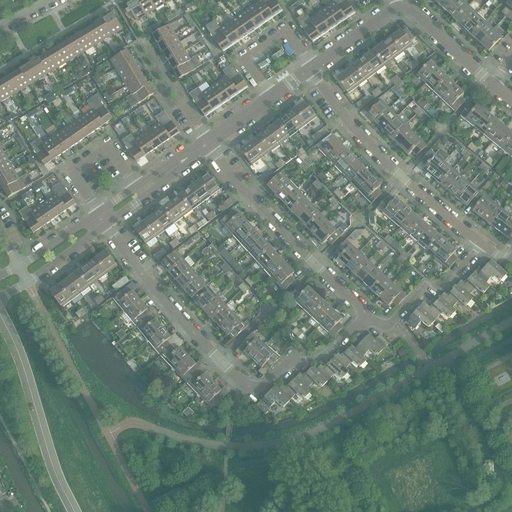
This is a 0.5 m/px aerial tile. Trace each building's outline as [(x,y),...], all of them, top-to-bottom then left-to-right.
[(146,16),(136,0),(127,6),(136,21),(146,16)] [(155,10),(149,0),(136,0),(146,16),(155,10)] [(149,0),(155,10),(165,4),(162,0),(149,0)] [(253,6),(264,21),(273,16),(261,0),(260,0),(261,0),(253,6)] [(281,10),(274,0),(261,0),(273,16),(281,10)] [(326,8),(337,24),(345,18),(332,0),(331,0),(333,2),(326,8)] [(354,12),(345,0),(332,0),(345,18),(354,12)] [(442,0),(438,4),(447,12),(458,0),(442,0)] [(455,20),(468,6),(462,0),(458,0),(447,12),(455,20)] [(245,11),(256,27),(264,21),(253,6),(245,11)] [(468,6),(455,20),(463,28),(477,14),(468,6)] [(317,14),(328,29),(337,24),(326,8),(317,14)] [(236,17),(247,33),(256,27),(245,11),(236,17)] [(103,20),(112,36),(122,30),(113,14),(103,20)] [(296,20),(311,41),(320,35),(305,14),(296,20)] [(305,14),(320,35),(328,29),(317,14),(309,19),(305,14)] [(472,36),(485,22),(477,14),(463,28),(472,36)] [(228,23),(239,39),(247,33),(236,17),(228,23)] [(94,26),(103,41),(112,36),(103,20),(94,26)] [(205,27),(222,51),(230,45),(214,21),(205,27)] [(214,21),(230,45),(239,39),(228,23),(220,29),(214,21)] [(485,22),(472,36),(480,44),(493,30),(485,22)] [(169,25),(152,35),(158,44),(174,34),(169,25)] [(84,31),(93,47),(103,41),(94,26),(84,31)] [(391,37),(403,52),(413,45),(401,30),(391,37)] [(493,30),(480,44),(489,52),(502,38),(493,30)] [(75,37),(84,52),(93,47),(84,31),(75,37)] [(408,31),(404,34),(410,42),(416,38),(413,34),(411,35),(408,31)] [(163,53),(179,43),(174,34),(158,44),(163,53)] [(66,42),(75,58),(84,52),(75,37),(66,42)] [(382,44),(394,59),(403,52),(391,37),(382,44)] [(56,48),(66,64),(75,58),(66,42),(56,48)] [(168,62),(185,52),(179,43),(163,53),(168,62)] [(117,53),(126,47),(124,44),(115,49),(117,53)] [(394,59),(382,44),(373,51),(385,66),(394,59)] [(47,54),(56,69),(66,64),(56,48),(47,54)] [(115,69),(132,59),(127,51),(110,60),(115,69)] [(364,57),(376,73),(385,66),(373,51),(364,57)] [(174,71),(196,57),(195,57),(190,60),(185,52),(168,62),(174,71)] [(38,59),(47,75),(56,69),(47,54),(38,59)] [(88,65),(82,54),(77,58),(83,68),(88,65)] [(179,79),(201,66),(196,57),(174,71),(179,79)] [(376,73),(364,57),(355,64),(367,80),(376,73)] [(29,65),(38,80),(47,75),(38,59),(29,65)] [(121,78),(137,68),(132,59),(115,69),(121,78)] [(425,84),(439,70),(430,61),(417,75),(425,84)] [(367,80),(355,64),(346,71),(357,87),(367,80)] [(19,70),(29,86),(38,80),(29,65),(19,70)] [(246,86),(231,65),(223,71),(238,92),(246,86)] [(126,87),(143,77),(137,68),(121,78),(126,87)] [(10,76),(19,91),(29,86),(19,70),(10,76)] [(439,70),(425,84),(434,91),(447,78),(439,70)] [(218,82),(229,98),(238,92),(223,71),(222,71),(226,77),(218,82)] [(357,87),(346,71),(336,78),(348,94),(357,87)] [(1,81),(10,97),(19,91),(10,76),(1,81)] [(126,99),(148,86),(143,77),(126,87),(131,95),(125,99),(126,99)] [(442,99),(455,85),(447,78),(434,91),(442,99)] [(0,81),(0,101),(1,102),(10,97),(1,81),(0,81)] [(218,82),(210,88),(221,104),(229,98),(218,82)] [(455,112),(465,102),(460,98),(464,94),(455,85),(442,99),(455,112)] [(131,108),(153,95),(148,86),(126,99),(131,108)] [(197,89),(212,110),(221,104),(210,88),(202,93),(198,88),(197,89)] [(189,94),(204,116),(212,110),(197,89),(189,94)] [(112,119),(96,96),(87,101),(104,125),(112,119)] [(359,110),(369,102),(366,97),(355,105),(359,110)] [(376,122),(389,109),(381,100),(367,114),(376,122)] [(81,110),(84,115),(95,131),(104,125),(87,101),(87,102),(89,105),(81,110)] [(295,109),(307,124),(316,117),(305,102),(295,109)] [(469,105),(460,116),(475,127),(487,112),(477,105),(474,109),(469,105)] [(286,116),(298,131),(307,124),(295,109),(286,116)] [(384,130),(397,117),(389,109),(376,122),(384,130)] [(156,117),(170,139),(179,133),(164,111),(156,117)] [(487,112),(475,127),(484,135),(496,120),(487,112)] [(76,121),(87,137),(95,131),(84,115),(76,121)] [(298,131),(286,116),(277,122),(289,138),(298,131)] [(151,129),(162,144),(170,139),(156,117),(155,118),(159,123),(151,129)] [(397,117),(384,130),(391,139),(405,125),(397,117)] [(493,142),(505,127),(496,120),(484,135),(493,142)] [(67,127),(78,143),(87,137),(76,121),(67,127)] [(268,129),(279,145),(289,138),(277,122),(268,129)] [(399,147),(413,133),(405,125),(391,139),(399,147)] [(59,133),(70,149),(78,143),(67,127),(59,133)] [(319,140),(329,133),(325,127),(315,135),(319,140)] [(511,132),(505,127),(493,142),(501,149),(511,135),(511,132)] [(142,135),(153,150),(162,144),(151,129),(142,135)] [(279,145),(268,129),(259,136),(270,151),(279,145)] [(50,139),(61,154),(70,149),(59,133),(50,139)] [(413,133),(399,147),(408,155),(412,152),(416,156),(426,147),(413,133)] [(122,141),(136,162),(145,156),(130,135),(122,141)] [(130,135),(145,156),(153,150),(142,135),(135,140),(131,135),(130,135)] [(510,156),(511,153),(511,135),(501,149),(510,156)] [(250,143),(261,158),(270,151),(259,136),(250,143)] [(327,158),(341,144),(332,136),(318,149),(327,158)] [(25,146),(20,137),(16,139),(21,148),(25,146)] [(30,145),(44,166),(53,160),(38,139),(30,145)] [(38,139),(53,160),(61,154),(50,139),(43,144),(39,139),(38,139)] [(261,158),(250,143),(240,150),(252,165),(261,158)] [(341,144),(327,158),(335,166),(349,153),(341,144)] [(297,149),(302,156),(306,153),(301,147),(297,149)] [(302,156),(297,149),(294,152),(299,158),(302,156)] [(421,161),(426,165),(423,169),(432,177),(444,163),(430,150),(421,161)] [(3,153),(0,154),(0,167),(8,162),(3,153)] [(299,158),(299,159),(301,162),(308,157),(306,153),(302,156),(299,158)] [(343,174),(356,161),(349,153),(335,166),(343,174)] [(36,163),(30,155),(27,157),(32,165),(36,163)] [(356,161),(343,174),(351,182),(364,169),(356,161)] [(8,162),(0,167),(0,179),(14,171),(8,162)] [(444,163),(432,177),(441,184),(453,170),(444,163)] [(259,176),(263,182),(273,174),(269,169),(259,176)] [(358,191),(372,177),(364,169),(351,182),(358,191)] [(449,192),(462,177),(453,170),(441,184),(449,192)] [(14,171),(0,179),(0,185),(3,190),(27,175),(27,174),(19,179),(14,171)] [(275,194),(289,181),(281,172),(267,186),(275,194)] [(199,181),(210,197),(220,189),(208,174),(199,181)] [(8,198),(31,185),(33,184),(27,175),(3,190),(8,198)] [(358,191),(371,204),(381,194),(377,190),(381,186),(372,177),(358,191)] [(462,177),(449,192),(458,199),(470,185),(462,177)] [(504,179),(500,185),(504,188),(509,182),(504,179)] [(189,188),(201,203),(210,197),(199,181),(189,188)] [(283,203),(297,189),(289,181),(275,194),(283,203)] [(76,204),(61,183),(52,189),(67,210),(76,204)] [(470,185),(458,199),(467,207),(470,203),(479,192),(470,185)] [(180,195),(192,210),(201,203),(189,188),(180,195)] [(48,200),(58,216),(67,210),(52,189),(55,195),(48,200)] [(297,189),(283,203),(291,211),(305,198),(297,189)] [(482,218),(494,203),(479,192),(470,203),(476,207),(472,211),(482,218)] [(171,202),(183,217),(192,210),(180,195),(171,202)] [(299,219),(313,206),(305,198),(291,211),(299,219)] [(377,208),(391,220),(404,206),(395,198),(391,202),(386,198),(377,208)] [(39,206),(50,222),(58,216),(48,200),(39,206)] [(222,212),(232,205),(228,200),(218,207),(222,212)] [(162,209),(174,224),(183,217),(171,202),(162,209)] [(494,203),(482,218),(491,225),(503,210),(494,203)] [(41,228),(27,206),(18,212),(33,234),(41,228)] [(27,206),(41,228),(50,222),(39,206),(31,212),(27,206)] [(313,206),(299,219),(307,227),(320,214),(313,206)] [(404,206),(391,220),(400,228),(412,213),(404,206)] [(153,215),(164,231),(174,224),(162,209),(153,215)] [(500,232),(511,217),(503,210),(491,225),(500,232)] [(233,235),(247,223),(239,214),(235,217),(231,213),(221,222),(233,235)] [(409,235),(421,221),(412,213),(400,228),(409,235)] [(314,236),(328,222),(320,214),(307,227),(314,236)] [(164,231),(153,215),(144,222),(155,238),(164,231)] [(511,217),(500,232),(509,240),(511,236),(511,217)] [(421,221),(409,235),(417,243),(430,228),(421,221)] [(155,238),(144,222),(134,229),(146,245),(155,238)] [(328,222),(314,236),(323,244),(327,241),(331,245),(341,236),(328,222)] [(247,223),(233,235),(241,244),(255,231),(247,223)] [(426,250),(438,235),(430,228),(417,243),(426,250)] [(255,231),(241,244),(248,252),(263,239),(255,231)] [(435,257),(447,243),(438,235),(426,250),(435,257)] [(256,261),(270,248),(263,239),(248,252),(256,261)] [(346,267),(360,253),(346,240),(337,250),(341,255),(338,259),(346,267)] [(449,270),(458,259),(453,255),(456,251),(447,243),(435,257),(449,270)] [(157,261),(167,253),(163,248),(153,256),(157,261)] [(270,248),(256,261),(264,269),(278,256),(270,248)] [(96,258),(107,273),(117,266),(105,251),(96,258)] [(169,273),(184,260),(176,251),(161,264),(169,273)] [(360,253),(346,267),(355,275),(368,261),(360,253)] [(272,278),(286,265),(278,256),(264,269),(272,278)] [(184,260),(169,273),(177,281),(191,268),(190,267),(194,264),(188,257),(184,261),(184,260)] [(87,265),(98,280),(107,273),(96,258),(87,265)] [(507,274),(491,260),(482,272),(478,268),(474,273),(487,283),(493,276),(500,282),(507,274)] [(363,282),(376,268),(368,261),(355,275),(363,282)] [(98,280),(87,265),(78,272),(89,287),(98,280)] [(286,265),(272,278),(284,291),(294,282),(290,277),(294,273),(286,265)] [(184,290),(199,277),(191,268),(177,281),(184,290)] [(376,268),(363,282),(371,290),(385,276),(376,268)] [(68,278),(80,294),(89,287),(78,272),(68,278)] [(461,281),(457,285),(470,296),(470,295),(476,288),(483,295),(490,286),(487,283),(474,273),(465,284),(461,281)] [(380,298),(393,284),(385,276),(371,290),(380,298)] [(115,284),(119,289),(129,282),(125,277),(115,284)] [(199,277),(184,290),(192,299),(206,286),(199,277)] [(80,294),(68,278),(59,285),(71,301),(80,294)] [(393,284),(380,298),(388,306),(392,302),(397,307),(406,297),(393,284)] [(71,301),(59,285),(50,292),(61,308),(71,301)] [(444,293),(440,297),(453,308),(459,301),(466,307),(473,299),(470,295),(470,296),(457,285),(448,296),(444,293)] [(204,311),(217,298),(206,286),(192,299),(204,311)] [(303,309),(317,295),(308,287),(304,291),(299,287),(290,297),(303,309)] [(123,314),(140,301),(132,291),(128,295),(124,290),(113,298),(124,312),(122,313),(123,314)] [(317,295),(303,309),(312,317),(325,303),(317,295)] [(423,310),(436,320),(442,313),(449,319),(456,311),(453,308),(440,297),(431,308),(427,305),(423,310)] [(217,298),(204,311),(212,319),(225,306),(217,298)] [(140,301),(123,314),(121,316),(128,324),(129,324),(132,321),(137,327),(147,318),(143,313),(147,310),(140,301)] [(406,322),(410,325),(415,330),(421,322),(429,328),(436,320),(423,310),(427,305),(424,302),(406,322)] [(325,303),(312,317),(320,325),(333,311),(325,303)] [(220,327),(233,314),(225,306),(212,319),(220,327)] [(334,337),(343,327),(338,323),(342,319),(333,311),(320,325),(334,337)] [(233,314),(220,327),(228,336),(232,332),(236,337),(246,327),(233,314)] [(147,318),(137,327),(147,340),(145,341),(146,342),(163,329),(155,319),(151,323),(147,318)] [(445,330),(438,324),(435,327),(442,334),(445,330)] [(163,329),(146,342),(147,343),(149,342),(161,356),(171,346),(166,341),(171,338),(163,329)] [(252,333),(243,344),(247,348),(244,352),(253,360),(266,346),(252,333)] [(369,334),(355,349),(363,357),(364,357),(370,350),(377,356),(389,344),(380,335),(375,340),(369,334)] [(172,371),(188,356),(179,348),(175,351),(171,346),(161,356),(173,368),(171,370),(172,371)] [(270,368),(279,358),(266,346),(253,360),(262,368),(265,364),(270,368)] [(338,353),(334,358),(346,369),(347,368),(353,362),(360,368),(367,360),(364,357),(363,357),(355,349),(352,346),(342,357),(338,353)] [(397,351),(401,358),(408,354),(405,347),(397,351)] [(188,356),(172,371),(173,372),(175,371),(186,383),(196,373),(192,368),(196,365),(188,356)] [(317,369),(329,381),(335,373),(342,380),(350,372),(347,368),(346,369),(334,358),(324,368),(321,365),(317,369)] [(300,373),(296,378),(308,389),(314,382),(321,388),(329,381),(317,369),(313,366),(303,377),(300,373)] [(196,373),(186,383),(198,395),(196,396),(197,397),(213,382),(205,374),(201,377),(196,373)] [(278,389),(290,401),(297,393),(304,400),(311,392),(308,389),(296,378),(286,388),(282,385),(279,389),(278,389)] [(153,382),(148,386),(152,390),(156,385),(153,382)] [(212,409),(222,399),(217,395),(221,391),(213,382),(197,397),(199,398),(200,397),(212,409)] [(256,406),(265,415),(270,409),(276,402),(283,408),(290,401),(278,389),(279,389),(275,386),(256,406)]
